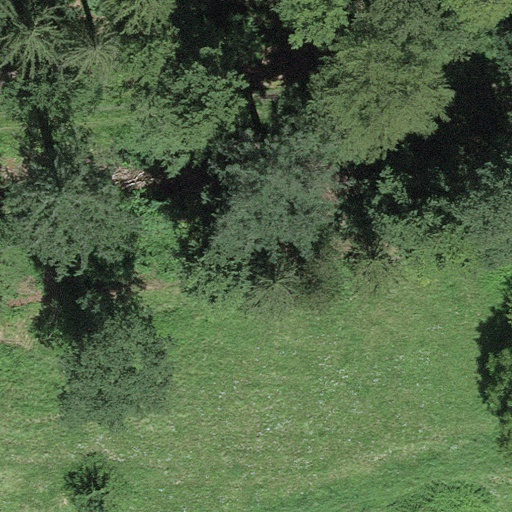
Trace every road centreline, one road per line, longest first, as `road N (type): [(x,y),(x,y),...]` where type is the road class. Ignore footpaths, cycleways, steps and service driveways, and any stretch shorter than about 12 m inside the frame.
road 1 (track): [(511,106),(0,128)]
road 2 (track): [(511,438),(287,511)]
